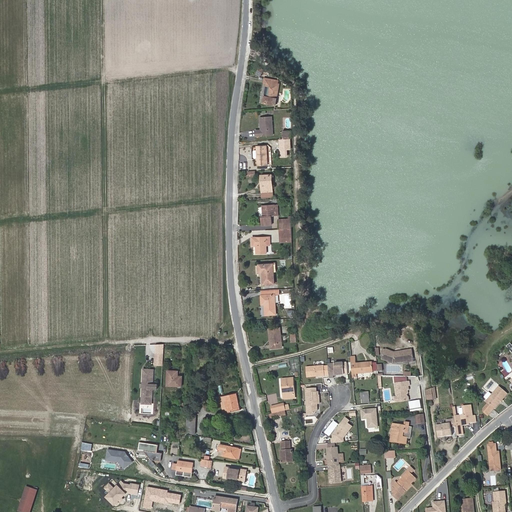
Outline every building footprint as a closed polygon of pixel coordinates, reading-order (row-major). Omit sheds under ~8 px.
[(256,73),(261,76),(264,70),(260,67),(256,73)] [(275,80),(265,78),(265,82),(267,83),(263,102),(275,105),(280,84),(274,83),(275,80)] [(272,116),(260,117),(260,123),(262,123),(263,130),(261,130),(256,130),(256,136),(273,135),(272,116)] [(290,139),(280,139),(281,149),(291,149),(290,139)] [(267,146),(257,146),(258,165),(268,165),(267,146)] [(271,191),(270,186),(273,186),(272,175),(261,175),(262,192),(271,191)] [(271,216),(278,216),(278,204),(263,205),(263,216),(262,216),(262,225),(272,225),(271,216)] [(292,228),(280,229),(280,238),(292,238),(292,228)] [(266,253),(266,246),(266,237),(252,237),(252,246),(257,246),(257,253),(266,253)] [(263,284),(275,284),(273,264),(259,265),(259,272),(262,272),(263,284)] [(276,314),(275,294),(261,295),(262,305),(265,304),(265,315),(276,314)] [(281,328),(269,329),(271,348),(283,347),(281,328)] [(408,362),(414,361),(411,350),(394,353),(387,350),(383,360),(393,364),(407,361),(408,362)] [(163,363),(163,352),(156,352),(155,363),(163,363)] [(351,357),(352,374),(357,373),(373,372),(372,362),(356,364),(355,357),(351,357)] [(345,375),(344,363),(328,365),(330,379),(334,378),(334,376),(345,375)] [(158,367),(144,366),(143,382),(144,383),(144,387),(143,387),(142,398),(143,398),(143,403),(152,403),(152,399),(156,399),(157,387),(153,387),(153,383),(157,383),(158,367)] [(325,376),(324,366),(306,368),(307,378),(325,376)] [(168,370),(167,385),(181,386),(182,380),(178,380),(178,376),(178,371),(168,370)] [(283,394),(285,394),(285,399),(295,398),(293,378),(282,379),(283,394)] [(395,383),(397,397),(398,398),(398,402),(408,401),(407,394),(405,391),(405,390),(408,390),(409,390),(409,386),(410,386),(410,381),(395,383)] [(507,392),(499,385),(486,400),(488,402),(492,405),(494,406),(495,407),(500,401),(500,400),(500,399),(502,398),(507,392)] [(320,404),(319,396),(318,396),(318,392),(316,393),(316,389),(306,389),(308,415),(313,415),(317,410),(317,404),(320,404)] [(363,400),(369,400),(369,392),(360,393),(361,400),(363,400)] [(236,393),(220,397),(224,413),(239,410),(237,404),(238,404),(236,393)] [(494,406),(492,405),(488,402),(483,408),(483,411),(487,414),(494,406)] [(285,411),(286,410),(284,405),(284,403),(271,407),(273,413),(278,412),(285,411)] [(461,414),(462,425),(468,424),(467,423),(469,422),(476,421),(475,414),(473,414),(472,406),(468,406),(467,404),(463,405),(464,413),(461,414)] [(196,410),(188,410),(187,433),(195,434),(196,410)] [(417,415),(418,424),(425,423),(424,414),(417,415)] [(452,434),(451,427),(456,426),(455,417),(446,419),(446,422),(436,424),(438,436),(452,434)] [(343,438),(352,427),(348,424),(350,421),(346,418),(333,435),(333,439),(332,439),(332,444),(344,443),(343,438)] [(403,438),(408,438),(411,439),(412,427),(409,426),(409,423),(405,422),(404,426),(393,424),(391,440),(403,442),(403,438)] [(497,452),(496,444),(488,445),(491,472),(500,471),(499,461),(500,461),(499,452),(497,452)] [(223,456),(237,459),(237,458),(239,448),(225,445),(223,451),(221,451),(221,455),(223,455),(223,456)] [(290,449),(288,449),(288,445),(280,445),(282,463),(294,462),(293,450),(290,450),(290,449)] [(107,448),(105,460),(120,462),(119,466),(130,467),(131,459),(126,458),(128,451),(107,448)] [(339,465),(337,448),(327,448),(328,466),(329,466),(339,465)] [(144,458),(160,460),(161,453),(145,451),(144,458)] [(213,467),(213,460),(206,459),(203,459),(202,466),(213,467)] [(180,461),(177,474),(185,476),(186,471),(194,472),(195,463),(180,461)] [(341,482),(339,465),(329,466),(328,466),(330,483),(341,482)] [(371,487),(367,487),(367,484),(364,484),(364,473),(371,473),(370,465),(360,466),(363,502),(374,501),(373,487),(371,487)] [(244,469),(226,467),(224,478),(242,480),(244,469)] [(409,471),(411,474),(414,470),(411,467),(401,477),(402,478),(409,471)] [(416,479),(411,474),(409,471),(402,478),(397,483),(396,482),(392,485),(395,488),(392,491),(394,494),(392,496),(396,499),(401,494),(403,495),(408,490),(406,489),(411,483),(416,479)] [(20,511),(29,511),(37,489),(25,485),(17,511),(20,511)] [(505,511),(505,504),(505,502),(506,502),(505,491),(494,493),(495,503),(493,503),(494,511),(505,511)] [(216,496),(214,510),(220,511),(221,507),(230,508),(228,511),(236,511),(238,499),(216,496)] [(464,511),(474,511),(473,498),(463,499),(464,511)]
